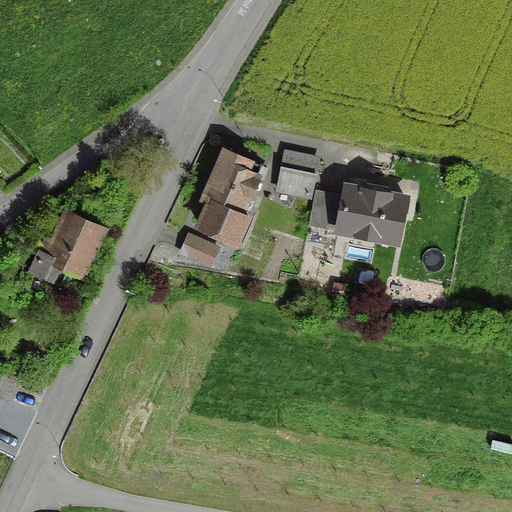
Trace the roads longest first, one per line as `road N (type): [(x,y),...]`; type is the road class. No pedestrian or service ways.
road 1 (residential): [(176,95),(176,141),(159,186),(5,511)]
road 2 (residential): [(176,95),(0,218)]
road 3 (residential): [(251,0),(209,63),(176,95)]
